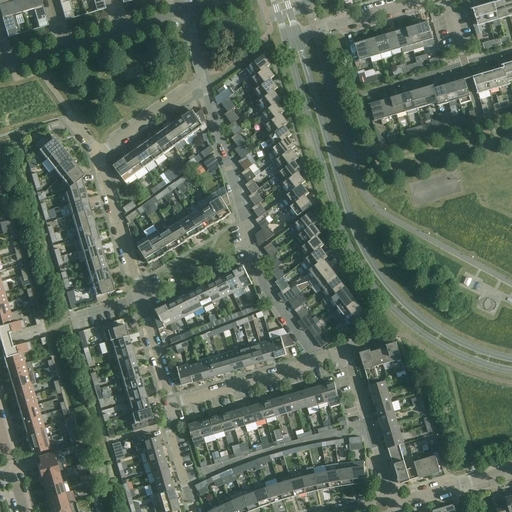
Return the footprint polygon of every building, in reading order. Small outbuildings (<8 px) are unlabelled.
[(0,11),(6,31),(15,28),(11,15),(22,12),(19,0),(0,5),(0,11)] [(19,0),(22,12),(33,9),(37,22),(46,19),(40,0),(19,0)] [(59,0),(63,14),(72,11),(68,0),(59,0)] [(504,0),(503,0),(494,3),(499,20),(509,17),(504,0)] [(494,3),(484,6),(489,23),(499,20),(494,3)] [(489,23),(484,6),(473,9),(478,26),(489,23)] [(72,11),(63,14),(65,21),(74,18),(72,11)] [(428,22),(427,23),(417,25),(424,48),(434,44),(428,22)] [(417,25),(407,28),(407,29),(413,51),(424,48),(417,25)] [(14,28),(6,31),(8,38),(16,35),(20,34),(18,27),(15,28),(14,28)] [(407,29),(406,29),(396,32),(401,48),(403,54),(413,51),(407,29)] [(396,32),(386,35),(391,52),(401,48),(396,32)] [(386,35),(376,38),(381,55),(391,52),(386,35)] [(376,38),(366,41),(365,41),(370,58),(381,55),(376,38)] [(482,44),(484,50),(496,46),(494,40),(482,44)] [(365,41),(355,44),(360,61),(370,58),(365,41)] [(251,80),(268,67),(271,64),(264,55),(247,68),(252,75),(248,77),(251,80)] [(444,62),(442,56),(429,60),(430,66),(444,62)] [(509,82),(511,80),(511,62),(503,65),(504,68),(508,82),(509,82)] [(268,67),(251,80),(255,87),(252,89),(254,92),(271,79),(275,76),(268,67)] [(504,68),(494,71),(499,88),(510,85),(509,82),(508,82),(504,68)] [(494,71),(484,74),(489,91),(499,88),(494,71)] [(375,75),(371,76),(366,78),(364,73),(358,74),(362,86),(377,81),(375,75)] [(484,74),(473,77),(478,94),(489,91),(484,74)] [(255,101),(257,104),(275,91),(278,88),(271,79),(254,92),(259,98),(255,101)] [(465,80),(454,83),(460,104),(471,101),(465,80)] [(454,83),(444,86),(449,103),(450,107),(460,104),(454,83)] [(433,86),(422,89),(427,106),(437,103),(433,89),(434,89),(433,86)] [(444,86),(434,89),(433,89),(437,103),(438,106),(449,103),(444,86)] [(422,89),(412,92),(417,109),(427,106),(422,89)] [(282,100),(275,91),(257,104),(262,110),(259,113),(261,115),(278,102),(282,100)] [(412,92),(401,95),(406,112),(417,109),(412,92)] [(391,98),(396,115),(406,112),(401,95),(391,98)] [(391,98),(381,101),(386,118),(396,115),(391,98)] [(385,118),(386,118),(381,101),(370,104),(372,110),(374,118),(375,121),(380,120),(382,125),(387,124),(385,118)] [(264,127),(281,114),(285,111),(278,102),(261,115),(257,118),(264,127)] [(182,117),(194,133),(200,129),(202,132),(208,128),(202,109),(201,109),(201,110),(195,114),(192,110),(188,113),(182,117)] [(431,120),(430,116),(429,112),(423,114),(425,121),(431,120)] [(266,136),(268,139),(285,126),(288,123),(281,114),(264,127),(269,133),(266,136)] [(194,133),(182,117),(176,121),(177,121),(173,124),(184,140),(194,133)] [(423,132),(434,129),(432,123),(422,126),(423,132)] [(173,124),(168,127),(162,131),(174,147),(184,140),(173,124)] [(292,135),(285,126),(268,139),(273,145),(269,148),(271,150),(288,137),(292,135)] [(153,138),(164,154),(174,147),(162,131),(157,135),(153,138)] [(196,150),(203,146),(196,137),(190,141),(196,150)] [(273,160),(275,162),(292,149),(295,147),(290,140),(288,137),(271,150),(276,157),(273,160)] [(35,145),(46,160),(62,147),(58,142),(57,142),(54,138),(48,143),(44,138),(35,145)] [(143,145),(155,161),(164,154),(153,138),(149,141),(143,145)] [(138,149),(134,152),(145,168),(148,173),(158,166),(155,161),(143,145),(137,149),(138,149)] [(211,146),(205,150),(201,153),(204,158),(214,151),(211,146)] [(54,169),(67,158),(69,157),(66,153),(62,147),(46,160),(54,169)] [(299,158),(292,149),(275,162),(279,169),(276,171),(278,174),(295,161),(299,158)] [(129,154),(123,158),(135,175),(145,168),(134,152),(129,155),(129,154)] [(199,155),(193,159),(197,163),(202,159),(199,155)] [(213,155),(204,162),(207,167),(217,160),(213,155)] [(73,161),(72,161),(69,157),(67,158),(54,169),(61,179),(77,166),(73,161)] [(118,162),(118,163),(114,166),(125,182),(135,175),(123,158),(118,162)] [(197,163),(193,159),(188,162),(191,167),(197,163)] [(27,161),(30,170),(36,168),(34,160),(27,161)] [(279,183),(281,186),(299,173),(302,170),(295,161),(278,174),(283,180),(279,183)] [(196,174),(204,169),(200,163),(192,169),(196,174)] [(69,188),(70,191),(70,192),(84,187),(81,178),(84,176),(81,172),(77,166),(61,179),(69,188)] [(183,167),(177,172),(180,176),(186,171),(183,167)] [(180,176),(177,172),(170,176),(173,180),(180,176)] [(283,195),(285,197),(302,184),(306,182),(299,173),(281,186),(286,192),(283,195)] [(190,178),(187,174),(181,178),(184,182),(185,182),(190,178)] [(184,182),(181,178),(174,183),(177,187),(183,183),(184,182)] [(84,184),(90,206),(101,203),(95,181),(84,184)] [(164,181),(157,186),(160,189),(167,185),(164,181)] [(281,200),(288,209),(306,196),(309,193),(302,184),(285,197),(281,200)] [(160,189),(157,186),(151,190),(154,194),(160,189)] [(87,199),(85,194),(86,194),(84,187),(70,192),(70,191),(65,193),(68,204),(87,199)] [(161,192),(164,196),(170,192),(168,188),(161,192)] [(161,192),(155,197),(157,201),(164,196),(161,192)] [(167,202),(174,197),(170,193),(164,197),(167,202)] [(226,194),(211,204),(221,221),(227,217),(231,214),(227,207),(230,205),(227,194),(226,194)] [(313,205),(307,198),(306,196),(288,209),(293,216),(290,218),(292,221),(313,205)] [(68,204),(71,216),(91,210),(89,204),(88,204),(87,199),(68,204)] [(123,208),(127,213),(136,206),(133,201),(123,208)] [(143,206),(146,210),(152,206),(148,202),(143,206)] [(215,224),(221,221),(211,204),(200,210),(210,226),(215,224)] [(146,210),(143,206),(137,209),(141,214),(146,210)] [(93,222),(92,217),(93,217),(91,210),(71,216),(75,228),(93,222)] [(200,210),(190,216),(200,233),(206,230),(206,229),(210,226),(200,210)] [(139,216),(135,211),(126,218),(129,223),(139,216)] [(317,222),(310,212),(293,225),(298,232),(295,235),(297,237),(314,224),(317,222)] [(200,233),(190,216),(180,222),(190,239),(194,236),(195,237),(200,233)] [(76,232),(78,239),(97,233),(96,227),(95,227),(93,222),(75,228),(70,229),(71,233),(76,232)] [(180,222),(170,229),(180,246),(186,242),(190,239),(180,222)] [(298,246),(300,249),(317,236),(321,233),(314,224),(297,237),(302,244),(298,246)] [(267,226),(255,235),(258,246),(259,247),(274,235),(267,226)] [(180,246),(170,229),(159,235),(169,251),(174,249),(180,246)] [(147,237),(149,241),(160,258),(165,255),(165,254),(169,251),(159,235),(157,231),(147,237)] [(100,245),(99,240),(97,233),(78,239),(82,251),(100,245)] [(317,236),(300,249),(305,255),(302,258),(304,261),(321,248),(324,245),(320,239),(319,239),(319,238),(317,236)] [(154,262),(160,258),(149,241),(139,248),(149,264),(153,261),(154,262)] [(82,251),(85,262),(104,256),(102,250),(100,245),(82,251)] [(300,264),(307,273),(324,259),(328,257),(321,248),(304,261),(300,264)] [(85,262),(88,274),(105,269),(107,268),(106,263),(104,256),(85,262)] [(311,284),(328,271),(331,268),(324,259),(307,273),(312,279),(308,282),(311,284)] [(242,268),(234,272),(242,289),(251,284),(252,285),(252,284),(244,267),(243,267),(242,267),(242,268)] [(107,268),(105,269),(88,274),(92,285),(111,279),(109,273),(108,273),(107,268)] [(331,268),(328,271),(311,284),(313,287),(316,284),(321,291),(338,278),(331,268)] [(224,276),(232,293),(242,289),(234,272),(225,276),(224,276)] [(223,298),(232,293),(224,276),(223,277),(214,282),(223,298)] [(322,300),(324,302),(345,287),(338,278),(321,291),(326,297),(322,300)] [(113,286),(111,279),(92,285),(97,303),(108,300),(106,294),(114,291),(112,286),(113,286)] [(204,286),(213,303),(223,298),(214,282),(206,286),(205,285),(204,286)] [(204,287),(195,291),(203,308),(213,303),(204,286),(203,286),(204,287)] [(330,302),(335,309),(352,296),(345,287),(324,302),(327,305),(330,302)] [(203,308),(195,291),(186,295),(185,295),(194,313),(203,308)] [(184,296),(176,301),(184,317),(194,313),(185,295),(184,296)] [(352,296),(335,309),(340,315),(336,318),(338,320),(359,305),(352,296)] [(77,308),(76,301),(69,303),(71,310),(77,308)] [(184,317),(176,301),(167,305),(166,305),(174,322),(184,317)] [(7,303),(0,304),(0,315),(10,313),(7,303)] [(156,310),(159,317),(155,319),(159,330),(164,327),(165,328),(165,327),(170,324),(173,332),(178,329),(174,322),(166,305),(165,306),(156,310)] [(359,305),(338,320),(340,323),(344,321),(349,327),(366,314),(359,305)] [(0,340),(1,343),(10,340),(8,334),(26,328),(23,320),(13,323),(10,313),(0,315),(0,340)] [(312,326),(314,324),(319,321),(316,316),(309,321),(312,326)] [(102,325),(106,342),(109,341),(128,336),(124,325),(117,327),(116,321),(102,325)] [(181,335),(175,337),(170,339),(172,344),(182,340),(181,335)] [(281,337),(271,340),(276,358),(287,355),(284,348),(295,345),(288,335),(280,337),(281,337)] [(109,341),(106,342),(104,343),(107,353),(112,351),(113,352),(131,346),(128,336),(109,341)] [(7,369),(25,364),(22,354),(32,350),(30,342),(12,347),(10,340),(1,343),(3,350),(2,352),(4,359),(7,369)] [(260,343),(266,361),(276,358),(271,340),(260,343)] [(90,345),(92,354),(105,350),(103,342),(90,345)] [(370,350),(360,353),(368,382),(378,379),(375,367),(392,362),(395,374),(405,371),(396,342),(387,345),(387,347),(375,351),(370,352),(370,350)] [(260,343),(250,346),(255,364),(266,361),(260,343)] [(113,352),(116,362),(134,357),(131,346),(113,352)] [(240,349),(245,368),(255,364),(250,346),(240,349)] [(240,349),(229,353),(234,371),(245,368),(240,349)] [(229,353),(219,356),(224,374),(234,371),(229,353)] [(214,377),(224,374),(219,356),(208,359),(214,377)] [(134,357),(116,362),(119,372),(137,367),(134,357)] [(203,380),(214,377),(208,359),(198,362),(198,364),(199,364),(203,380)] [(25,364),(7,369),(10,379),(31,373),(33,372),(30,362),(25,364)] [(199,364),(198,364),(189,367),(188,367),(193,383),(203,380),(199,364)] [(170,369),(174,381),(180,379),(182,386),(193,383),(188,367),(189,367),(188,365),(178,368),(177,367),(170,369)] [(137,367),(119,372),(122,383),(140,377),(137,367)] [(31,373),(10,379),(13,390),(31,384),(34,383),(31,373)] [(122,383),(125,393),(143,388),(140,377),(122,383)] [(385,381),(370,386),(373,396),(388,392),(385,381)] [(341,404),(334,382),(323,385),(329,403),(330,408),(341,404)] [(31,384),(13,390),(16,400),(34,395),(31,384)] [(323,385),(320,387),(313,389),(318,406),(329,403),(323,385)] [(146,398),(143,388),(125,393),(128,403),(146,398)] [(318,406),(313,389),(303,392),(307,407),(307,409),(318,406)] [(292,395),(297,410),(307,407),(303,392),(292,395)] [(388,392),(373,396),(376,407),(391,402),(388,392)] [(34,395),(16,400),(19,410),(37,405),(34,395)] [(297,410),(292,395),(282,398),(287,413),(297,410)] [(131,414),(149,408),(146,398),(128,403),(131,414)] [(287,413),(282,398),(272,401),(276,416),(287,413)] [(276,416),(272,401),(261,404),(266,419),(276,416)] [(391,402),(376,407),(379,417),(394,413),(391,402)] [(266,419),(261,404),(251,407),(256,423),(266,419)] [(37,405),(19,410),(22,421),(40,416),(37,405)] [(256,423),(251,407),(241,410),(245,426),(256,423)] [(145,421),(152,419),(149,408),(131,414),(134,424),(131,425),(133,431),(147,427),(145,421)] [(245,426),(241,410),(230,413),(235,429),(235,428),(245,426)] [(236,430),(235,428),(235,429),(230,413),(220,416),(224,432),(225,433),(236,430)] [(379,417),(382,427),(398,423),(394,413),(379,417)] [(25,432),(43,427),(40,416),(22,421),(25,432)] [(224,432),(220,416),(209,419),(214,435),(224,432)] [(74,418),(69,419),(64,421),(67,432),(77,429),(74,418)] [(214,435),(209,419),(199,422),(204,438),(214,435)] [(359,420),(349,423),(352,431),(361,428),(359,420)] [(188,425),(195,448),(196,448),(196,447),(198,447),(199,445),(205,443),(205,444),(206,443),(204,438),(199,422),(188,425)] [(401,433),(398,423),(382,427),(385,438),(401,433)] [(43,427),(25,432),(28,443),(46,438),(43,427)] [(401,433),(385,438),(388,448),(399,445),(400,445),(404,444),(401,433)] [(161,447),(157,437),(146,440),(144,435),(132,438),(134,444),(137,455),(143,453),(161,447)] [(32,448),(34,454),(50,449),(46,438),(28,443),(30,449),(32,448)] [(392,464),(394,473),(407,470),(400,445),(399,445),(388,448),(393,464),(392,464)] [(143,453),(146,463),(148,463),(164,458),(161,447),(143,453)] [(124,458),(121,450),(114,452),(117,460),(124,458)] [(37,465),(40,477),(58,472),(55,461),(59,460),(57,452),(58,452),(58,451),(38,457),(40,465),(38,466),(37,465)] [(435,456),(425,459),(429,475),(440,471),(435,456)] [(148,463),(151,473),(167,468),(164,458),(148,463)] [(414,462),(416,467),(419,478),(429,475),(425,459),(414,462)] [(352,469),(354,485),(366,484),(364,461),(351,463),(352,469)] [(116,464),(119,471),(122,470),(126,469),(124,462),(116,464)] [(339,471),(342,487),(354,485),(352,469),(351,463),(338,465),(339,471)] [(303,478),(306,494),(318,491),(315,475),(314,475),(313,467),(306,469),(308,477),(303,478)] [(416,467),(407,470),(394,473),(395,477),(396,477),(398,484),(402,483),(402,484),(410,481),(410,480),(419,478),(416,467)] [(167,468),(151,473),(154,483),(170,479),(167,468)] [(330,489),(342,487),(339,471),(327,473),(330,489)] [(42,482),(44,488),(62,482),(58,472),(40,477),(42,477),(43,481),(42,482)] [(290,481),(295,497),(306,494),(303,478),(301,472),(289,475),(290,481)] [(330,489),(327,473),(315,475),(318,491),(330,489)] [(170,479),(154,483),(149,485),(152,495),(157,494),(173,489),(170,479)] [(206,480),(205,481),(195,486),(198,491),(209,486),(206,480)] [(279,485),(283,500),(295,497),(290,481),(279,485)] [(46,492),(45,493),(47,499),(65,493),(62,482),(44,488),(45,488),(46,492)] [(255,493),(261,508),(272,504),(267,488),(265,483),(253,487),(255,493)] [(86,494),(94,491),(92,485),(84,488),(86,494)] [(267,488),(272,504),(283,500),(279,485),(267,488)] [(243,497),(249,511),(261,508),(255,493),(253,487),(241,492),(243,497)] [(173,489),(157,494),(160,504),(176,499),(173,489)] [(48,503),(50,510),(75,502),(72,491),(65,493),(47,499),(48,499),(50,503),(48,503)] [(497,511),(511,511),(511,494),(507,496),(508,497),(506,498),(508,503),(496,507),(497,511)] [(150,502),(149,495),(138,497),(139,504),(150,502)] [(222,511),(236,511),(232,502),(230,497),(218,502),(219,503),(221,507),(222,511)] [(249,511),(243,497),(232,502),(236,511),(249,511)] [(170,511),(179,510),(176,499),(160,504),(158,504),(158,505),(153,506),(154,511),(170,511)] [(77,511),(75,502),(50,510),(50,511),(77,511)] [(138,503),(129,505),(130,511),(132,511),(140,510),(138,503)] [(208,511),(222,511),(221,507),(219,503),(207,508),(208,511)]
